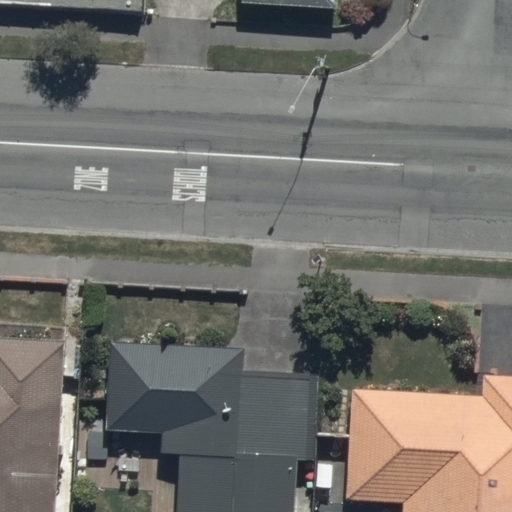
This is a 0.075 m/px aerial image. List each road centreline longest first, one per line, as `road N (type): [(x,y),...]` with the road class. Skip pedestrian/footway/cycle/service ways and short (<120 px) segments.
road 1 (secondary): [(0,143),(480,169)]
road 2 (residential): [(480,169),(488,0)]
